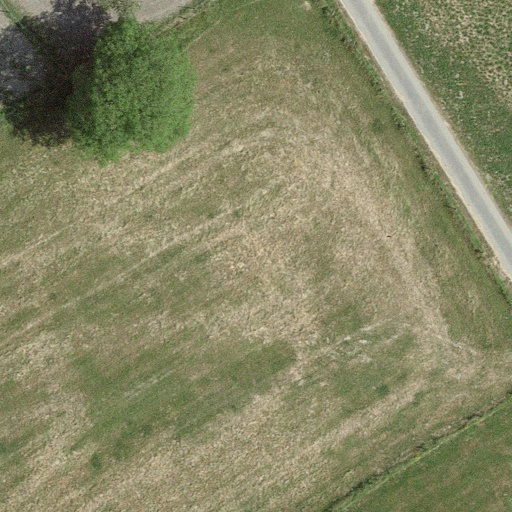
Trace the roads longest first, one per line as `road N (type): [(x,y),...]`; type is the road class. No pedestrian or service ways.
road 1 (track): [(355,0),(511,255)]
road 2 (track): [(41,0),(84,21),(114,22),(167,0)]
